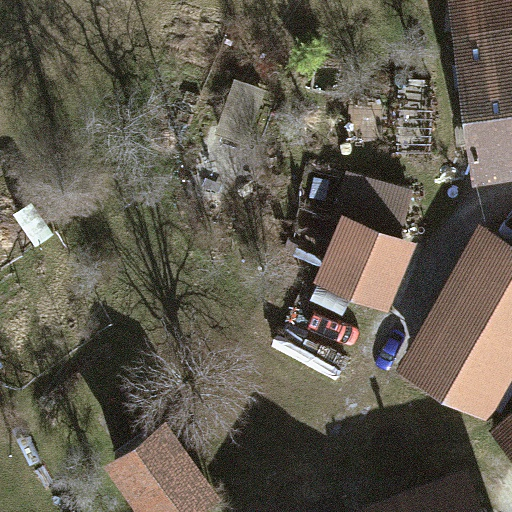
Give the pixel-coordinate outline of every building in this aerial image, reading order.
[(511,0),(450,0),(473,178),(511,173),(511,0)] [(250,186),(273,75),(230,66),(207,177),(250,186)] [(415,242),(403,237),(415,187),(346,170),(333,222),(340,225),(316,282),(387,312),(415,242)] [(511,373),(511,238),(483,221),(400,365),(488,415),(511,373)] [(100,457),(136,511),(217,511),(233,502),(172,409),(100,457)] [(511,412),(494,429),(511,449),(511,412)] [(351,511),(488,511),(473,467),(351,510),(351,511)]
